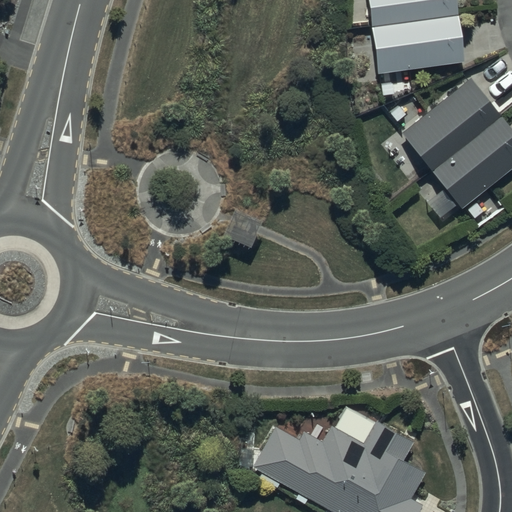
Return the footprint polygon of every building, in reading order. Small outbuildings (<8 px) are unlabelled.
[(366,0),(369,20),(455,7),(454,0),(366,0)] [(455,7),(369,20),(375,67),(462,56),(455,7)] [(429,164),(499,109),(469,72),(400,127),(429,164)] [(511,125),(499,109),(429,164),(460,203),(511,161),(511,125)] [(274,421),(251,460),(342,511),(414,511),(421,501),(409,494),(424,467),(402,455),(412,436),(373,414),(360,436),(330,419),(320,435),(304,425),(299,435),(274,421)]
